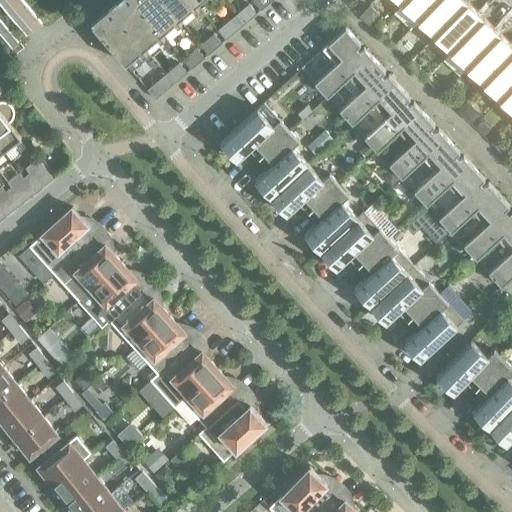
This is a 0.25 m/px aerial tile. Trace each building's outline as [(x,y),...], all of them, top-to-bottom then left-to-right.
[(163,35),(133,0),(118,0),(110,7),(149,54),(150,53),(144,46),(157,35),(160,38),(163,35)] [(181,20),(163,0),(133,0),(163,35),(164,35),(161,31),(175,20),(177,23),(181,20)] [(198,6),(193,0),(163,0),(181,20),(179,17),(192,5),(195,8),(198,6)] [(253,0),(261,9),(271,0),(253,0)] [(419,18),(435,0),(404,0),(402,2),(419,18)] [(435,34),(467,0),(435,0),(419,18),(435,34)] [(452,50),(484,16),(468,0),(467,0),(435,34),(452,50)] [(248,3),(235,14),(243,24),(257,12),(248,3)] [(149,54),(110,7),(92,23),(131,69),(149,54)] [(218,29),(226,38),(243,24),(235,14),(218,29)] [(468,66),(501,32),(484,16),(452,50),(468,66)] [(360,42),(345,26),(322,47),(336,61),(314,81),(327,94),(348,75),(371,54),(364,46),(359,50),(356,46),(360,42)] [(200,43),(208,53),(222,42),(214,32),(200,43)] [(484,81),(511,53),(511,42),(501,32),(468,66),(484,81)] [(183,58),(191,68),(204,56),(196,47),(183,58)] [(501,97),(511,85),(511,53),(484,81),(501,97)] [(373,102),(396,81),(389,73),(384,77),(381,73),(385,69),(371,54),(348,75),(360,88),(339,107),(352,121),(373,102)] [(179,61),(165,73),(173,82),(187,71),(179,61)] [(165,73),(147,88),(155,98),(173,82),(165,73)] [(398,129),(421,108),(413,100),(409,104),(406,100),(410,96),(396,81),(373,102),(385,115),(364,134),(377,148),(398,129)] [(511,108),(511,85),(501,97),(511,108)] [(0,146),(3,150),(21,136),(9,120),(12,118),(15,112),(14,106),(10,101),(4,99),(0,99),(0,146)] [(257,107),(220,141),(237,159),(249,148),(258,158),(290,129),(280,118),(273,124),(257,107)] [(422,156),(446,135),(438,127),(434,131),(431,127),(435,123),(421,108),(398,129),(409,142),(388,161),(401,175),(422,156)] [(308,162),(293,145),(299,139),(290,129),(258,158),(267,167),(255,178),(271,196),(308,162)] [(447,183),(470,162),(463,154),(459,158),(455,154),(460,150),(446,135),(422,156),(434,169),(413,188),(426,202),(447,183)] [(54,177),(38,156),(25,166),(29,171),(24,176),(20,171),(19,171),(35,192),(54,177)] [(308,211),(339,183),(329,172),(323,178),(308,162),(271,196),(287,213),(299,202),(308,211)] [(473,210),(495,189),(488,181),(484,185),(480,181),(485,177),(470,162),(447,183),(459,196),(438,215),(451,230),(473,210)] [(35,192),(19,171),(8,180),(12,185),(6,190),(2,185),(1,185),(17,206),(24,201),(35,192)] [(339,183),(308,211),(316,221),(304,232),(320,250),(364,210),(339,183)] [(17,206),(1,185),(0,185),(0,219),(6,215),(17,206)] [(497,238),(511,223),(511,208),(508,212),(505,208),(509,204),(495,189),(473,210),(485,223),(463,243),(476,257),(497,238)] [(72,205),(29,244),(54,272),(93,236),(79,220),(82,216),(72,205)] [(364,210),(320,250),(337,267),(349,256),(357,266),(389,237),(364,210)] [(511,223),(497,238),(510,251),(489,270),(501,284),(511,274),(511,223)] [(93,236),(54,272),(78,298),(121,259),(112,249),(108,252),(93,236)] [(389,237),(357,266),(366,275),(354,286),(370,304),(414,264),(389,237)] [(0,282),(17,301),(30,289),(0,255),(0,282)] [(121,259),(78,298),(79,299),(86,292),(109,319),(142,289),(127,273),(131,270),(121,259)] [(414,264),(370,304),(386,321),(398,310),(407,320),(439,291),(414,264)] [(142,289),(109,319),(134,345),(169,313),(160,302),(156,305),(142,289)] [(439,291),(407,320),(416,329),(404,340),(420,358),(464,318),(439,291)] [(28,296),(17,306),(27,317),(38,307),(28,296)] [(169,313),(134,345),(157,371),(150,378),(151,378),(190,343),(175,327),(179,323),(169,313)] [(3,321),(10,331),(18,324),(10,314),(3,321)] [(26,334),(18,324),(10,331),(18,340),(26,334)] [(471,338),(436,375),(454,392),(465,380),(475,389),(504,359),(494,348),(488,355),(471,338)] [(175,405),(218,366),(208,356),(205,359),(190,343),(151,378),(139,389),(164,415),(175,405)] [(30,354),(38,365),(46,358),(37,348),(30,354)] [(53,368),(46,358),(38,365),(45,374),(53,368)] [(511,366),(504,359),(475,389),(484,398),(473,410),(490,426),(511,403),(511,366)] [(3,364),(0,367),(0,395),(17,381),(3,364)] [(199,432),(238,396),(224,380),(227,377),(218,366),(175,405),(189,421),(197,415),(206,425),(198,431),(199,432)] [(17,381),(0,395),(0,417),(3,421),(31,398),(17,381)] [(57,388),(65,398),(73,392),(64,382),(57,388)] [(72,408),(80,401),(73,392),(65,398),(72,408)] [(238,396),(199,432),(224,459),(266,420),(257,409),(253,412),(238,396)] [(31,398),(3,421),(10,430),(12,428),(18,436),(44,415),(31,398)] [(511,403),(490,426),(507,443),(511,437),(511,403)] [(44,415),(18,436),(23,442),(22,444),(30,454),(58,432),(44,415)] [(117,435),(129,449),(142,438),(130,424),(117,435)] [(48,473),(54,480),(91,451),(77,433),(38,464),(46,475),(48,473)] [(106,447),(116,458),(125,451),(114,440),(106,447)] [(155,467),(169,454),(159,442),(144,456),(155,467)] [(91,451),(54,480),(60,487),(58,489),(66,499),(97,474),(84,457),(91,451)] [(135,463),(125,451),(116,458),(127,470),(135,463)] [(269,506),(275,511),(314,511),(333,493),(317,478),(320,475),(309,464),(269,506)] [(136,479),(146,490),(154,483),(144,472),(136,479)] [(97,474),(66,499),(73,508),(75,507),(79,511),(83,511),(110,491),(97,474)] [(164,494),(154,483),(146,490),(157,501),(164,494)] [(110,491),(83,511),(118,511),(124,507),(110,491)] [(333,493),(314,511),(358,511),(351,505),(348,508),(333,493)]
